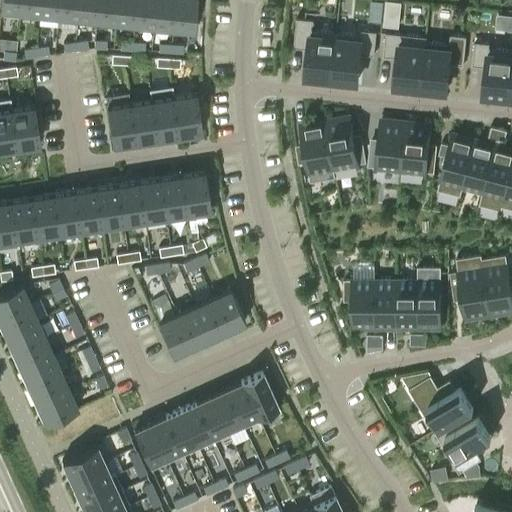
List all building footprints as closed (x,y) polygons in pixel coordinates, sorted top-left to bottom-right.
[(0,9),(20,11),(21,0),(0,0),(0,8),(0,9)] [(21,0),(20,11),(39,13),(40,0),(21,0)] [(58,15),(59,0),(40,0),(39,13),(58,15)] [(59,0),(58,15),(77,17),(78,0),(59,0)] [(78,0),(77,17),(96,19),(98,0),(78,0)] [(98,0),(96,19),(116,21),(117,0),(98,0)] [(136,0),(117,0),(116,21),(135,22),(136,0)] [(136,0),(135,22),(154,24),(156,0),(136,0)] [(156,0),(154,24),(173,26),(175,0),(156,0)] [(195,0),(175,0),(173,26),(193,28),(195,0)] [(511,14),(501,12),(498,24),(511,26),(511,14)] [(297,17),(294,46),(308,47),(305,75),(331,78),(336,31),(312,29),(313,19),(297,17)] [(399,26),(400,18),(385,17),(384,24),(399,26)] [(336,31),(331,78),(357,81),(360,52),(374,54),(376,31),(361,29),(361,34),(336,31)] [(386,32),(383,55),(397,56),(394,85),(420,87),(425,41),(426,41),(427,36),(386,32)] [(425,41),(420,87),(446,90),(449,63),(463,64),(466,35),(450,34),(449,43),(426,41),(425,41)] [(120,48),(132,49),(133,41),(121,40),(120,48)] [(87,41),(75,43),(76,51),(89,49),(87,41)] [(145,42),(133,41),(132,49),(144,50),(145,42)] [(475,41),(472,64),(486,66),(483,94),(509,97),(511,68),(511,49),(489,47),(490,43),(475,41)] [(94,50),(107,51),(107,43),(95,42),(94,50)] [(171,51),(171,43),(159,42),(158,51),(171,51)] [(63,45),(64,53),(76,51),(75,43),(63,45)] [(183,44),(171,43),(171,51),(183,52),(183,44)] [(48,45),(36,46),(37,55),(49,53),(48,45)] [(37,55),(36,46),(24,48),(25,56),(37,55)] [(3,58),(15,59),(16,51),(4,50),(3,58)] [(123,63),(124,54),(112,53),(111,62),(123,63)] [(124,54),(123,63),(135,64),(135,55),(124,54)] [(168,66),(168,57),(157,56),(156,65),(168,66)] [(168,57),(168,66),(180,67),(180,58),(168,57)] [(4,67),(6,76),(17,74),(16,65),(4,67)] [(173,95),(174,94),(172,85),(149,88),(150,98),(151,98),(157,136),(178,132),(173,95)] [(128,91),(106,95),(113,142),(135,139),(130,101),(128,91)] [(173,95),(178,132),(201,129),(195,91),(193,91),(174,94),(173,95)] [(0,98),(0,147),(16,145),(11,107),(12,107),(10,97),(0,98)] [(151,98),(150,98),(130,101),(135,139),(157,136),(151,98)] [(33,103),(12,107),(11,107),(16,145),(39,142),(33,103)] [(350,116),(325,121),(334,168),(358,164),(358,162),(366,160),(362,138),(354,139),(350,116)] [(370,141),(368,164),(376,165),(376,167),(401,170),(406,122),(381,119),(378,142),(370,141)] [(305,147),(297,149),(299,162),(307,160),(310,180),(335,176),(334,168),(325,121),(301,125),(305,147)] [(406,122),(401,170),(425,172),(426,171),(434,171),(436,148),(428,147),(430,125),(406,122)] [(491,125),(488,137),(496,139),(499,127),(491,125)] [(499,127),(496,139),(504,141),(507,129),(499,127)] [(446,155),(438,188),(460,194),(462,186),(474,139),(452,134),(449,144),(441,142),(438,153),(446,155)] [(474,139),(462,186),(482,191),(483,191),(495,145),(474,139)] [(482,191),(479,203),(501,209),(502,205),(502,204),(511,163),(511,149),(495,145),(483,191),(482,191)] [(511,163),(502,204),(502,205),(511,207),(511,163)] [(203,169),(181,172),(187,210),(188,210),(209,207),(203,169)] [(188,215),(188,210),(187,210),(181,172),(159,176),(165,214),(164,214),(165,218),(188,215)] [(159,176),(138,179),(144,217),(145,217),(164,214),(165,214),(159,176)] [(144,217),(138,179),(117,182),(123,220),(122,220),(122,225),(146,222),(145,217),(144,217)] [(117,182),(95,185),(101,223),(102,223),(122,220),(123,220),(117,182)] [(103,228),(102,223),(101,223),(95,185),(74,189),(81,231),(103,228)] [(74,189),(53,192),(59,235),(81,231),(74,189)] [(31,195),(38,238),(59,235),(53,192),(31,195)] [(38,238),(31,195),(10,198),(17,241),(18,241),(38,238)] [(17,241),(10,198),(0,199),(0,248),(18,246),(18,241),(17,241)] [(191,241),(195,250),(206,245),(202,236),(191,241)] [(170,244),(171,253),(183,252),(182,243),(170,244)] [(171,253),(170,244),(158,246),(160,255),(171,253)] [(139,249),(127,251),(129,260),(140,258),(139,249)] [(197,262),(208,257),(205,250),(193,255),(197,262)] [(117,262),(129,260),(127,251),(116,253),(117,262)] [(458,270),(450,272),(454,294),(462,293),(465,316),(490,312),(481,257),(482,257),(481,253),(456,257),(458,270)] [(482,257),(481,257),(490,312),(511,308),(511,292),(511,286),(511,285),(511,275),(509,276),(506,253),(482,257)] [(185,267),(197,262),(193,255),(182,260),(185,267)] [(85,257),(86,266),(98,265),(96,256),(85,257)] [(86,266),(85,257),(73,259),(74,268),(86,266)] [(157,263),(158,271),(170,269),(169,261),(157,263)] [(42,264),(43,273),(55,271),(54,262),(42,264)] [(158,271),(157,263),(145,265),(146,273),(158,271)] [(43,273),(42,264),(30,266),(32,275),(43,273)] [(344,278),(344,299),(352,299),(352,303),(352,325),(375,325),(375,277),(375,264),(354,264),(354,277),(352,277),(352,278),(344,278)] [(417,265),(417,277),(418,277),(418,325),(441,325),(441,265),(417,265)] [(0,274),(1,279),(13,278),(11,269),(0,270),(0,274)] [(375,277),(375,325),(397,325),(397,277),(375,277)] [(397,277),(397,325),(418,325),(418,277),(417,277),(397,277)] [(47,283),(50,290),(54,288),(62,285),(58,278),(47,283)] [(0,292),(0,314),(30,300),(22,282),(0,292)] [(54,288),(59,300),(67,296),(62,285),(54,288)] [(230,288),(212,296),(227,328),(245,320),(230,288)] [(194,304),(209,336),(227,328),(212,296),(194,304)] [(0,314),(0,323),(5,333),(38,318),(30,300),(0,314)] [(209,336),(194,304),(177,312),(191,344),(209,336)] [(72,309),(65,312),(70,323),(78,320),(72,309)] [(191,344),(177,312),(158,320),(173,353),(191,344)] [(38,318),(5,333),(12,351),(46,335),(38,318)] [(78,320),(70,323),(75,335),(83,331),(78,320)] [(410,332),(410,344),(418,344),(418,332),(410,332)] [(418,332),(418,344),(426,344),(426,332),(418,332)] [(367,345),(367,350),(375,349),(375,333),(367,333),(367,345)] [(375,333),(375,349),(383,347),(383,345),(383,333),(375,333)] [(20,368),(54,353),(46,335),(12,351),(20,368)] [(82,348),(87,359),(94,356),(89,345),(82,348)] [(28,386),(62,370),(54,353),(20,368),(28,386)] [(99,367),(94,356),(87,359),(92,370),(99,367)] [(28,386),(36,403),(70,388),(62,370),(28,386)] [(262,370),(240,379),(241,380),(259,419),(280,410),(262,370)] [(401,375),(409,387),(431,374),(429,370),(401,375)] [(101,373),(94,376),(99,387),(107,384),(101,373)] [(431,374),(409,387),(434,429),(468,408),(469,409),(474,406),(461,384),(456,388),(450,378),(438,385),(431,374)] [(241,380),(226,387),(244,426),(259,419),(241,380)] [(226,387),(210,393),(228,433),(229,433),(243,426),(244,426),(226,387)] [(79,406),(70,388),(36,403),(45,422),(79,406)] [(210,393),(195,400),(213,440),(228,433),(210,393)] [(195,400),(180,407),(198,447),(213,440),(195,400)] [(180,407),(164,414),(182,454),(198,447),(180,407)] [(468,408),(434,429),(459,471),(463,468),(477,460),(481,458),(475,446),(487,439),(486,438),(492,435),(479,414),(473,417),(469,409),(468,408)] [(164,414),(149,421),(167,460),(182,454),(164,414)] [(149,421),(133,428),(151,467),(167,460),(149,421)] [(125,426),(118,429),(123,440),(130,437),(125,426)] [(101,442),(62,459),(69,475),(104,460),(108,458),(101,442)] [(286,448),(275,453),(278,461),(289,456),(286,448)] [(136,451),(129,454),(134,464),(141,461),(136,450),(136,451)] [(275,453),(264,458),(267,465),(267,466),(278,461),(275,453)] [(104,460),(69,475),(76,491),(111,475),(115,473),(122,470),(115,454),(108,458),(104,460)] [(305,455),(294,460),(298,467),(309,462),(305,455)] [(291,461),(283,465),(284,465),(287,472),(298,467),(294,460),(291,461)] [(468,476),(481,475),(480,465),(477,460),(463,468),(468,476)] [(141,461),(134,464),(139,475),(146,472),(141,461)] [(255,462),(244,467),(248,474),(259,469),(258,469),(255,462)] [(244,467),(233,472),(236,479),(237,479),(248,474),(244,467)] [(275,469),(264,474),(267,481),(278,476),(275,469)] [(111,475),(76,491),(83,506),(122,488),(115,473),(111,475)] [(264,474),(253,478),(253,479),(256,486),(267,481),(264,474)] [(225,476),(214,481),(217,488),(228,483),(225,476)] [(150,481),(143,484),(148,495),(155,492),(150,481)] [(214,481),(203,486),(206,493),(217,488),(214,481)] [(243,483),(232,488),(235,495),(246,490),(243,483)] [(342,511),(330,484),(309,493),(311,498),(312,498),(318,511),(342,511)] [(122,488),(83,506),(85,511),(110,511),(129,503),(122,488)] [(194,490),(183,495),(186,502),(197,497),(194,490)] [(155,492),(148,495),(153,506),(159,503),(160,503),(155,492)] [(183,495),(172,500),(175,507),(186,502),(183,495)] [(311,498),(296,505),(299,511),(318,511),(312,498),(311,498)] [(476,501),(472,511),(511,511),(511,510),(481,503),(476,501)] [(132,511),(129,503),(110,511),(132,511)]
